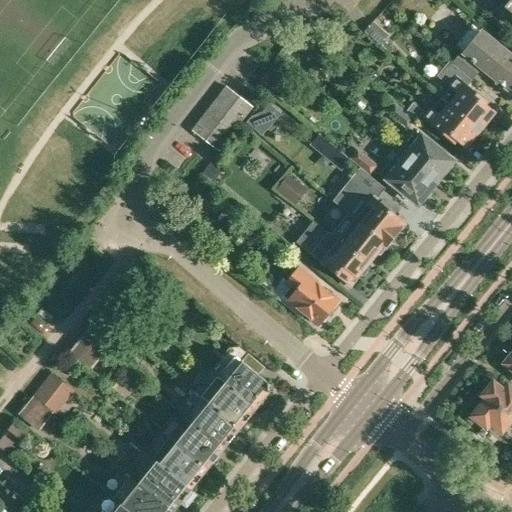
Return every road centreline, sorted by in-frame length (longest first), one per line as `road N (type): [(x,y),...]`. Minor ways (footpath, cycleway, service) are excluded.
road 1 (residential): [(323,377),(176,258),(153,226),(145,188),(151,160),(247,41),(321,0)]
road 2 (residential): [(511,141),(323,377)]
road 3 (residential): [(399,440),(511,299)]
road 4 (residential): [(323,377),(215,511)]
road 5 (tertiary): [(460,287),(351,399)]
road 6 (tertiary): [(371,415),(460,287)]
road 7 (tertiary): [(351,399),(302,462),(287,500)]
road 8 (tertiary): [(287,500),(325,473),(371,415)]
